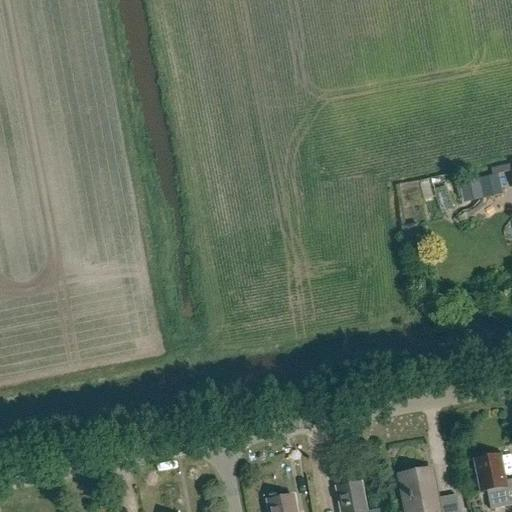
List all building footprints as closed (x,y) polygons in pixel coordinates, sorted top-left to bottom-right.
[(498,193),(493,172),(453,181),(458,202),(498,193)] [(511,482),(505,484),(500,458),(474,463),(480,494),(486,492),(490,511),(511,507),(511,482)] [(436,500),(431,471),(399,477),(406,511),(458,511),(456,497),(436,500)] [(378,511),(366,511),(361,485),(336,490),(340,511),(380,511),(378,511)] [(295,511),(293,498),(281,500),(278,498),(272,500),(270,502),(267,503),(268,511),(295,511)]
